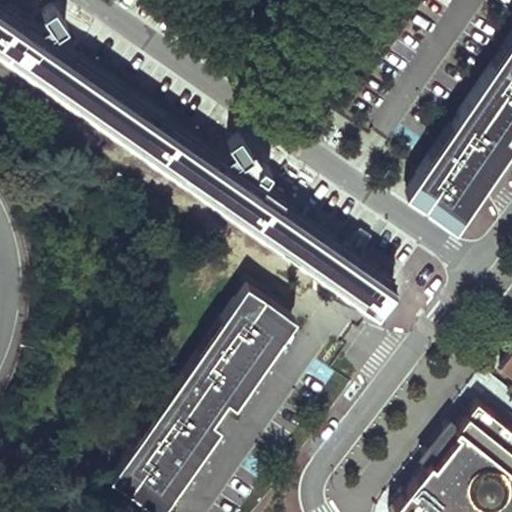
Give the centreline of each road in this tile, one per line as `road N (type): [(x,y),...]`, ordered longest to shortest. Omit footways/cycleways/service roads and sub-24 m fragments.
road 1 (residential): [(90,0),(472,268)]
road 2 (residential): [(316,511),(312,480),(401,361)]
